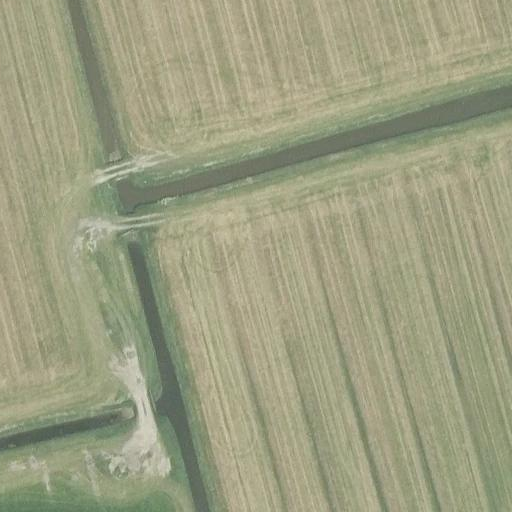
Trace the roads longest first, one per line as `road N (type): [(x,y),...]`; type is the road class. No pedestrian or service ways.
road 1 (track): [(0,476),(150,461),(139,387),(83,260),(101,233),(511,121)]
road 2 (track): [(101,233),(84,185),(511,64)]
